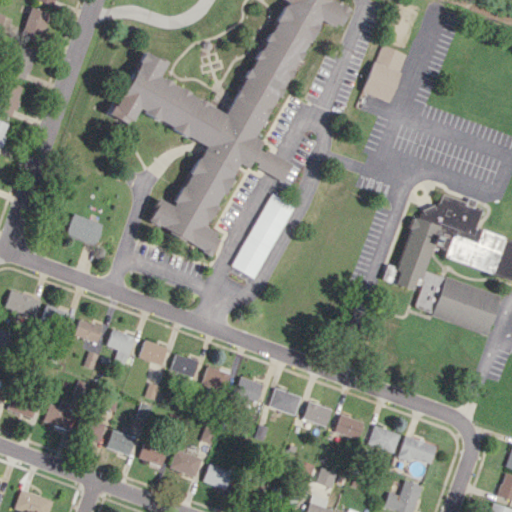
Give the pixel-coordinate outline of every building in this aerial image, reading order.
[(281,0),(227,112),(156,77),(164,62),(140,51),(109,116),(127,125),(134,110),(202,143),(172,205),(157,198),(145,222),(211,254),(219,235),(205,228),(237,162),(247,167),(248,164),(282,180),(290,162),(258,147),(261,140),(257,139),(316,17),(339,27),(349,7),(334,0),(281,0)] [(19,34),(39,42),(49,13),(29,6),(19,34)] [(24,79),(34,50),(16,43),(6,73),(24,79)] [(387,101),(405,53),(378,43),(360,91),(387,101)] [(0,113),(12,116),(20,86),(2,81),(0,88),(0,113)] [(292,205),(269,192),(230,265),(253,278),(292,205)] [(499,293),(422,270),(430,245),(444,249),(449,232),(470,239),(480,205),(439,192),(434,209),(423,205),(419,219),(411,216),(395,267),(386,264),(381,280),(412,289),(415,279),(422,281),(413,310),(486,333),(499,293)] [(62,232),(93,245),(101,225),(70,212),(62,232)] [(443,257),(511,280),(511,240),(479,229),(474,242),(450,234),(443,257)] [(1,306),(32,316),(38,299),(7,289),(1,306)] [(38,321),(67,330),(72,313),(43,304),(38,321)] [(72,336),(95,341),(99,324),(76,319),(72,336)] [(124,363),(133,335),(110,328),(104,345),(115,349),(112,359),(124,363)] [(137,357),(161,363),(165,345),(142,340),(137,357)] [(91,368),(96,354),(86,350),(81,365),(91,368)] [(197,360),(175,352),(168,369),(191,378),(197,360)] [(224,392),(229,371),(205,365),(200,386),(224,392)] [(262,382),(238,376),(233,394),(257,400),(262,382)] [(143,396),(153,399),(157,384),(147,382),(143,396)] [(299,396),(274,387),(267,405),(293,414),(299,396)] [(34,402),(8,396),(4,409),(30,416),(34,402)] [(330,408),(307,400),(301,418),(324,426),(330,408)] [(150,404),(139,401),(134,416),(146,419),(150,404)] [(40,421),(64,428),(70,410),(46,403),(40,421)] [(361,419),(337,414),(333,433),(358,438),(361,419)] [(80,437),(97,442),(103,424),(86,419),(80,437)] [(262,439),(264,425),(256,424),(254,438),(262,439)] [(366,443),(391,452),(398,433),(372,424),(366,443)] [(133,436),(109,429),(104,447),(128,454),(133,436)] [(428,463),(434,445),(404,434),(395,456),(409,461),(411,456),(428,463)] [(137,458),(161,464),(165,447),(142,441),(137,458)] [(511,443),(503,465),(511,468),(511,443)] [(168,467),(194,476),(200,458),(174,448),(168,467)] [(307,479),(311,463),(294,459),(291,475),(307,479)] [(201,481),(224,488),(230,471),(207,463),(201,481)] [(334,472),(318,467),(313,482),(329,486),(334,472)] [(511,475),(501,473),(496,496),(511,499),(511,475)] [(381,506),(399,511),(410,511),(419,485),(402,479),(397,494),(386,491),(381,506)] [(10,511),(14,511),(46,511),(50,499),(17,489),(10,511)] [(322,506),(325,499),(310,494),(302,511),(329,511),(330,509),(322,506)] [(506,511),(508,508),(487,502),(484,511),(506,511)]
